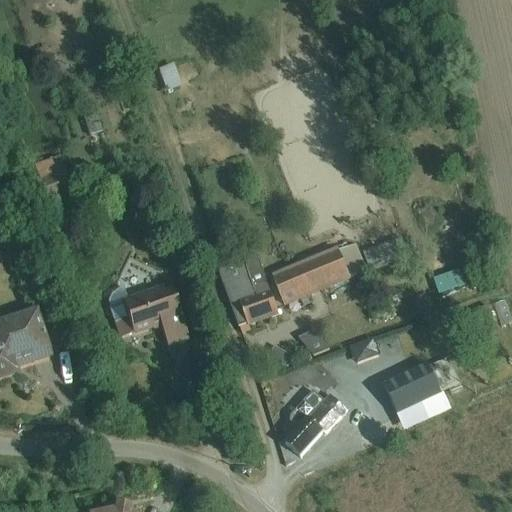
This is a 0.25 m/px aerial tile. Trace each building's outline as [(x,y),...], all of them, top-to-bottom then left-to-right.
[(45,49),(33,54),(40,72),(53,67),(45,49)] [(172,67),(157,73),(165,96),(180,90),(172,67)] [(96,119),(84,123),(90,139),(101,134),(96,119)] [(72,198),(73,198),(62,171),(36,181),(37,182),(24,187),(34,214),(48,209),(51,216),(75,207),(72,198)] [(292,226),(279,228),(282,253),(295,251),(292,226)] [(27,297),(42,292),(24,237),(14,240),(23,270),(19,272),(27,297)] [(399,244),(363,258),(371,276),(406,261),(399,244)] [(350,281),(367,274),(356,248),(274,282),(286,311),(351,284),(350,281)] [(248,327),(248,328),(278,317),(256,258),(220,271),(241,330),(248,327)] [(440,299),(467,290),(461,273),(434,282),(440,299)] [(126,302),(122,291),(116,293),(110,298),(108,304),(108,311),(119,342),(132,337),(133,340),(152,333),(153,335),(160,332),(166,350),(187,342),(168,287),(126,302)] [(374,324),(394,316),(388,302),(369,309),(374,324)] [(486,308),(471,315),(479,333),(494,326),(486,308)] [(34,313),(0,324),(0,380),(14,375),(12,369),(31,363),(32,366),(49,360),(34,313)] [(315,334),(299,342),(314,360),(330,353),(315,334)] [(215,364),(207,341),(188,347),(196,370),(215,364)] [(374,342),(349,350),(356,369),(380,360),(374,342)] [(70,348),(60,349),(65,380),(74,379),(70,348)] [(403,432),(449,412),(442,397),(461,388),(449,361),(428,371),(427,369),(384,389),(403,432)] [(325,405),(314,396),(292,420),(292,424),(293,427),(299,433),(286,448),(301,461),(323,436),(326,440),(349,415),(330,399),(325,405)]
